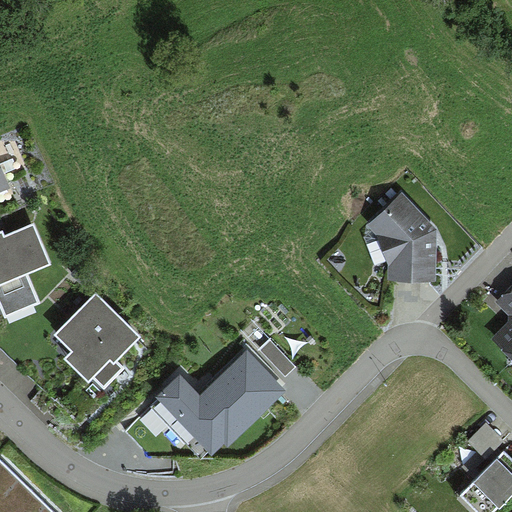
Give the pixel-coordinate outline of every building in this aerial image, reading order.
[(1,160),(0,156),(0,189),(11,185),(5,170),(17,166),(13,156),(1,160)] [(437,224),(403,191),(369,222),(378,232),(389,259),(388,272),(436,273),(437,224)] [(51,257),(34,217),(5,229),(3,224),(0,224),(0,298),(5,311),(37,298),(24,267),(51,257)] [(84,260),(72,271),(82,282),(94,271),(84,260)] [(140,328),(95,285),(54,328),(72,344),(65,351),(90,375),(95,370),(105,380),(122,362),(114,355),(131,337),(140,328)] [(511,318),(495,335),(511,351),(511,290),(502,300),(511,310),(511,318)] [(269,337),(259,347),(284,373),(294,363),(269,337)] [(161,392),(152,400),(202,454),(211,445),(216,450),(286,385),(247,343),(201,385),(182,365),(157,388),(161,392)] [(468,440),(483,456),(502,438),(488,422),(468,440)] [(457,492),(476,511),(484,511),(511,485),(511,454),(504,446),(457,492)] [(58,511),(0,453),(0,511),(58,511)]
